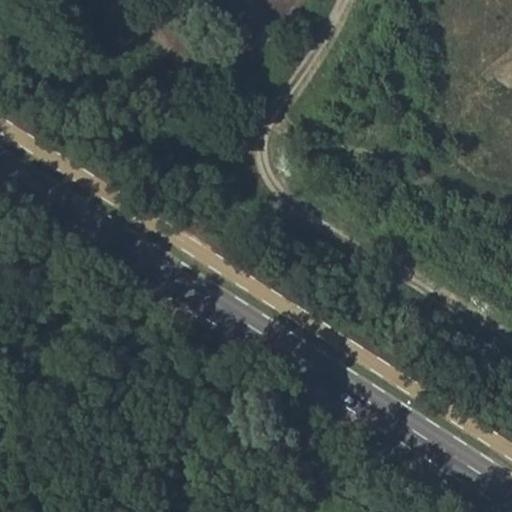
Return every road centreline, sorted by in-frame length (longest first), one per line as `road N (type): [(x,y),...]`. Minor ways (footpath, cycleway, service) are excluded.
road 1 (secondary): [(0,164),(511,492)]
road 2 (track): [(511,343),(296,204),(261,168),(263,125),(343,0)]
